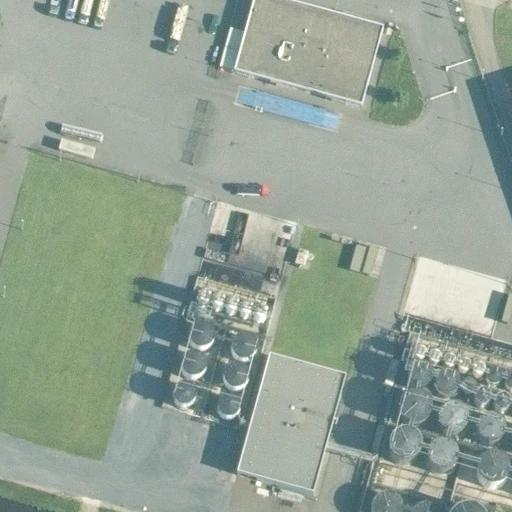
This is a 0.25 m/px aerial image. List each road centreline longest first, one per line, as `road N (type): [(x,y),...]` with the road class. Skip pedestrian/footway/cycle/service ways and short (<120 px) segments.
road 1 (unknown): [(204,184),(122,154),(113,112),(119,92),(142,72),(173,71),(465,140)]
road 2 (unknown): [(465,140),(477,186),(472,205),(452,223),(407,228),(204,184)]
road 3 (unknown): [(121,506),(204,184)]
road 4 (unknown): [(430,0),(465,140)]
